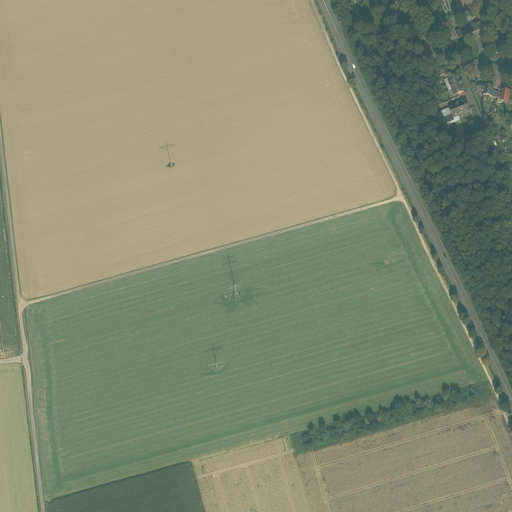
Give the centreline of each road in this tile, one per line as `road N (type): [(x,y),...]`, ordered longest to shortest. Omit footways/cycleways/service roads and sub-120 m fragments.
road 1 (track): [(20,304),(401,198),(310,0)]
road 2 (secondary): [(511,401),(323,0)]
road 3 (track): [(0,131),(43,511)]
road 4 (track): [(401,198),(511,435)]
